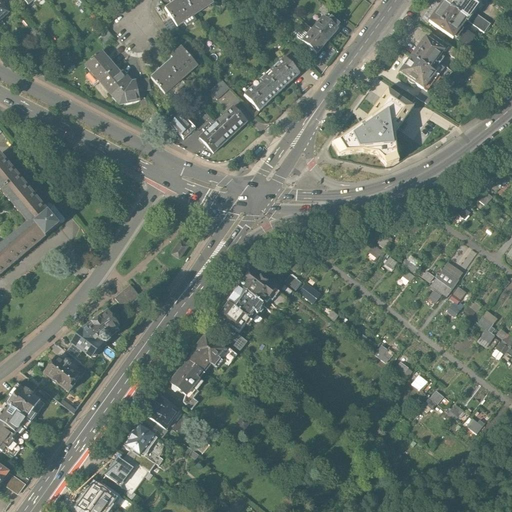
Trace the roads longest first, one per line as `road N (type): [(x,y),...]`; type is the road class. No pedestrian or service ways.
road 1 (primary): [(192,287),(31,511)]
road 2 (residential): [(162,177),(74,309),(0,375)]
road 3 (primary): [(171,162),(0,72)]
road 4 (primary): [(0,94),(162,177)]
road 5 (secondary): [(391,189),(445,162),(511,109)]
road 6 (primary): [(395,0),(323,100)]
